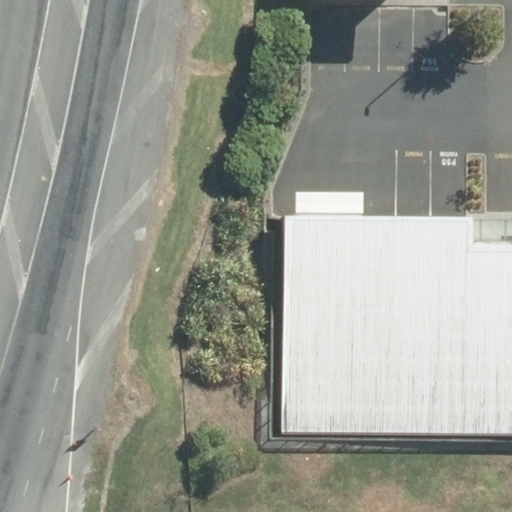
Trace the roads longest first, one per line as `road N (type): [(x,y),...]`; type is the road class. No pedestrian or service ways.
road 1 (secondary): [(0,324),(73,0)]
road 2 (unknown): [(511,91),(311,114)]
